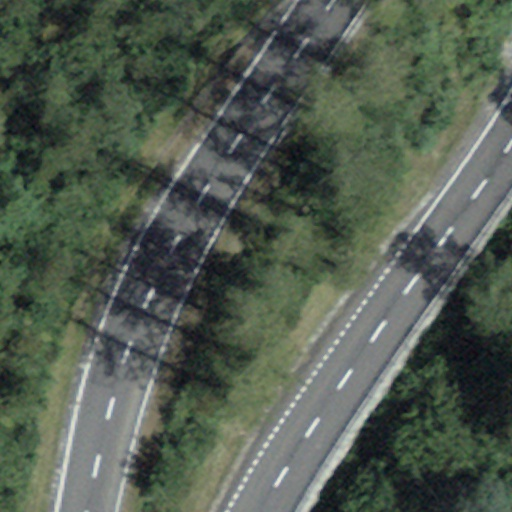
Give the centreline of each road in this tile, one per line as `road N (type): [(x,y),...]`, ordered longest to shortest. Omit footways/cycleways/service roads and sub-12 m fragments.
road 1 (primary): [(331,0),(178,235),(126,352),(86,511)]
road 2 (primary): [(261,511),(295,445),(511,141)]
